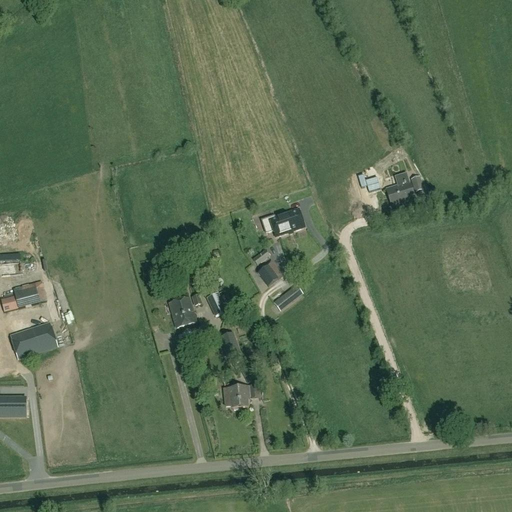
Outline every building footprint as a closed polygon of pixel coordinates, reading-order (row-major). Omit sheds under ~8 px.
[(395,155),(387,158),(391,166),(398,163),(395,155)] [(401,204),(415,199),(410,184),(409,185),(406,174),(395,178),(398,187),(387,190),(387,191),(388,191),(392,205),(391,205),(392,206),(401,203),(401,204)] [(415,193),(423,191),(419,178),(412,181),(415,193)] [(275,217),(261,221),(266,235),(273,232),(275,239),(305,229),(299,210),(275,218),(275,217)] [(240,229),(240,221),(229,222),(230,230),(240,229)] [(258,267),(270,258),(265,251),(253,261),(258,267)] [(268,288),(279,280),(284,276),(271,261),(256,273),(268,288)] [(242,297),(260,286),(246,264),(228,275),(242,297)] [(40,305),(40,304),(47,302),(44,289),(43,282),(35,284),(13,290),(15,298),(1,301),(4,314),(19,310),(40,305)] [(287,295),(274,305),(280,312),(293,303),(293,304),(303,296),(297,287),(287,295)] [(218,294),(216,295),(207,299),(216,318),(227,312),(218,294)] [(199,296),(193,298),(195,307),(201,305),(199,296)] [(170,305),(177,329),(196,324),(189,299),(170,305)] [(7,343),(11,355),(16,353),(18,360),(58,347),(50,324),(12,336),(14,341),(7,343)] [(251,334),(256,332),(252,324),(247,327),(251,334)] [(230,359),(241,355),(233,335),(222,339),(230,359)] [(248,369),(242,372),(249,385),(255,381),(252,377),(256,375),(252,368),(248,370),(248,369)] [(0,418),(26,419),(26,399),(5,400),(5,394),(20,394),(20,375),(0,375),(0,393),(2,394),(2,400),(0,399),(0,418)] [(225,408),(232,407),(232,410),(248,408),(247,396),(250,396),(250,400),(261,399),(260,387),(230,389),(224,390),(225,408)]
